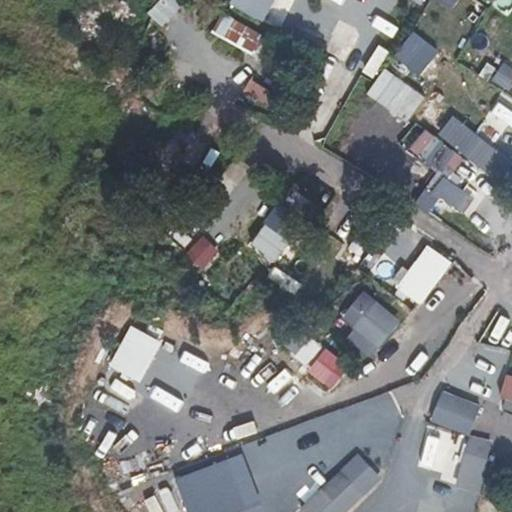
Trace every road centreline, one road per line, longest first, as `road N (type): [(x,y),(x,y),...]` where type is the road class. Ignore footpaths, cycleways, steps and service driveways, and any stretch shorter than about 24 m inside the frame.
road 1 (unknown): [(511,258),(352,150),(141,26)]
road 2 (residential): [(511,273),(456,348),(397,462)]
